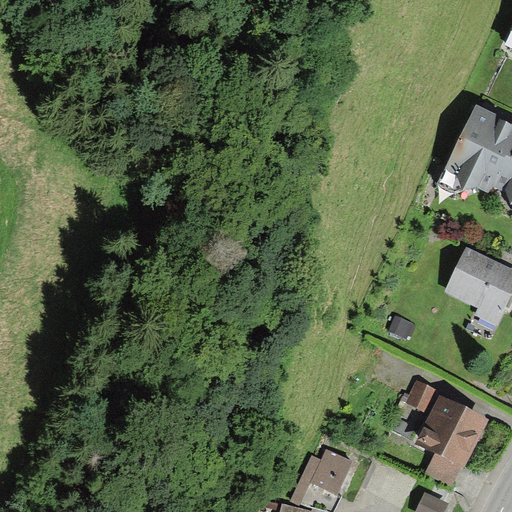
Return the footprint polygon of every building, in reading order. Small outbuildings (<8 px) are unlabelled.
[(511,126),(476,109),(438,186),(462,198),(479,193),(488,197),(492,190),(505,162),(511,164),(511,161),(511,126)] [(505,162),(492,190),(506,196),(510,214),(511,213),(511,161),(511,164),(505,162)] [(511,297),(511,274),(469,251),(446,293),(479,311),(476,318),(495,329),(511,297)] [(386,332),(403,340),(409,326),(392,318),(386,332)] [(437,391),(417,382),(407,405),(427,414),(437,391)] [(425,472),(452,486),(460,472),(465,475),(491,424),(440,397),(414,446),(434,456),(425,472)] [(312,485),(338,497),(354,463),(326,449),(320,461),(312,458),(290,502),(301,507),(312,485)] [(424,496),(416,511),(445,511),(448,507),(424,496)]
